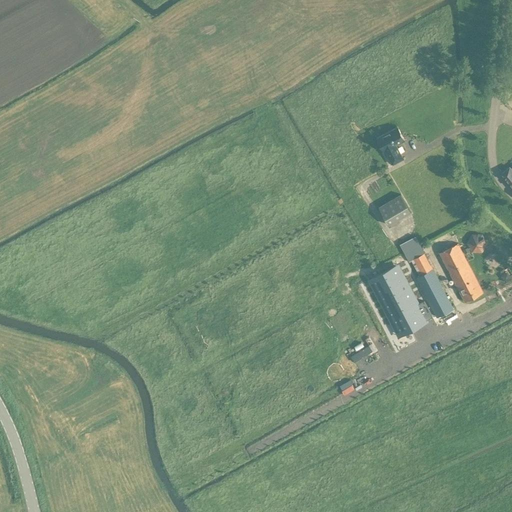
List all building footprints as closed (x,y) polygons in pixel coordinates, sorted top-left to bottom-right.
[(377,138),(384,151),(386,150),(393,164),(403,158),(396,145),(405,140),(398,127),(377,138)] [(510,167),(502,173),(511,186),(511,168),(511,169),(510,167)] [(411,212),(401,194),(379,207),(389,225),(411,212)] [(414,228),(409,217),(390,226),(396,237),(414,228)] [(482,233),(471,233),(467,243),(472,252),(482,252),(487,242),(482,233)] [(465,302),(483,292),(458,243),(439,252),(465,302)] [(372,278),(368,280),(398,336),(401,335),(428,321),(427,319),(433,317),(424,300),(419,303),(399,264),(396,265),(372,278)] [(420,276),(417,278),(428,299),(437,317),(453,308),(433,269),(420,276)]
